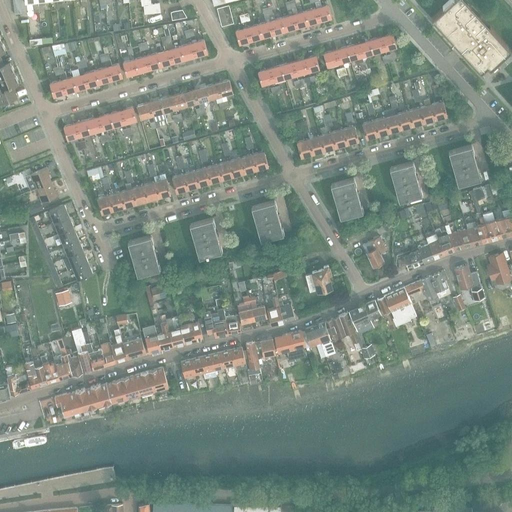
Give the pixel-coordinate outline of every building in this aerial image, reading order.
[(33,11),(38,11),(37,0),(24,0),(25,2),(32,1),(33,11)] [(140,0),(141,6),(143,5),(144,14),(160,12),(159,3),(150,4),(150,1),(148,1),(147,0),(140,0)] [(262,36),(273,33),(264,0),(262,0),(260,1),(266,22),(259,24),(262,36)] [(285,30),(281,17),(275,19),(271,6),(267,7),(265,0),(264,0),(273,33),(285,30)] [(285,30),(296,27),(289,0),(285,2),(289,15),(281,17),(285,30)] [(308,24),(304,11),(294,14),(292,8),(296,7),(294,0),(290,0),(289,0),(296,27),(308,24)] [(454,41),(463,50),(462,51),(482,73),(483,72),(482,70),(487,65),(490,68),(496,62),(498,64),(499,63),(497,61),(510,50),(511,52),(511,51),(511,50),(490,26),(489,26),(489,27),(488,28),(468,6),(469,5),(470,6),(471,5),(470,4),(469,4),(465,0),(447,0),(442,5),(443,7),(432,18),(433,19),(434,19),(442,28),(442,29),(443,30),(444,30),(453,39),(452,40),(453,41),(454,41)] [(181,2),(172,5),(175,13),(184,9),(181,2)] [(217,8),(221,26),(233,23),(228,5),(217,8)] [(316,8),(319,20),(331,17),(328,5),(316,8)] [(308,24),(319,20),(316,8),(304,11),(308,24)] [(251,39),(262,36),(259,24),(247,27),(251,39)] [(184,59),(180,46),(174,48),(168,27),(163,28),(165,36),(173,62),(184,59)] [(239,43),(251,39),(247,27),(235,30),(239,43)] [(192,43),(195,56),(207,52),(204,39),(197,41),(193,28),(188,29),(191,36),(193,42),(192,43)] [(41,34),(42,44),(43,44),(42,43),(51,42),(50,36),(42,37),(41,33),(41,34)] [(380,36),(384,49),(396,46),(392,33),(380,36)] [(29,46),(42,44),(41,34),(37,34),(37,37),(28,38),(29,46)] [(161,65),(173,62),(165,36),(161,37),(165,50),(158,52),(161,65)] [(373,52),(384,49),(380,36),(369,40),(373,52)] [(63,43),(65,48),(65,47),(67,52),(77,48),(76,40),(63,43)] [(375,56),(373,52),(369,40),(358,43),(361,56),(362,55),(363,61),(365,69),(370,67),(368,58),(375,56)] [(184,59),(195,56),(192,43),(180,46),(184,59)] [(350,59),(361,56),(358,43),(346,46),(350,59)] [(107,67),(110,80),(122,76),(119,63),(112,65),(107,46),(103,47),(104,53),(106,61),(108,66),(107,67)] [(338,62),(350,59),(346,46),(335,49),(338,62)] [(327,65),(338,62),(335,49),(323,53),(327,65)] [(150,68),(161,65),(158,52),(146,55),(150,68)] [(76,89),(73,76),(67,78),(65,71),(64,72),(61,61),(59,62),(57,54),(55,55),(58,66),(60,73),(61,79),(65,92),(76,89)] [(138,72),(150,68),(146,55),(135,59),(138,72)] [(304,58),(307,71),(319,67),(316,55),(304,58)] [(296,74),(307,71),(304,58),(292,61),(296,74)] [(0,78),(14,73),(10,63),(4,65),(1,59),(0,59),(0,78)] [(126,75),(138,72),(135,59),(123,62),(126,75)] [(71,70),(73,76),(76,89),(88,86),(84,73),(83,68),(80,60),(76,61),(78,68),(71,70)] [(285,77),(296,74),(292,61),(281,64),(285,77)] [(273,80),(285,77),(281,64),(270,68),(273,80)] [(99,83),(110,80),(107,67),(95,70),(99,83)] [(261,84),(273,80),(270,68),(258,71),(261,84)] [(88,86),(99,83),(95,70),(84,73),(88,86)] [(14,73),(0,78),(0,104),(17,97),(13,85),(18,83),(14,73)] [(53,96),(65,92),(61,79),(50,83),(53,96)] [(217,83),(221,95),(233,92),(229,79),(217,83)] [(221,95),(217,83),(206,86),(209,98),(215,97),(217,103),(218,102),(220,109),(224,108),(222,100),(221,95)] [(440,86),(439,86),(438,83),(433,84),(434,87),(433,88),(435,96),(442,94),(440,86)] [(204,100),(209,98),(206,86),(194,89),(198,102),(200,107),(199,107),(201,115),(206,113),(204,106),(206,106),(204,100)] [(186,105),(198,102),(194,89),(183,92),(186,105)] [(175,108),(186,105),(183,92),(171,96),(175,108)] [(163,111),(175,108),(171,96),(160,99),(163,111)] [(368,109),(374,107),(372,101),(370,102),(369,98),(366,99),(366,101),(368,109)] [(157,113),(163,111),(160,99),(148,102),(156,128),(161,126),(157,113)] [(397,114),(397,113),(395,107),(398,106),(397,100),(391,102),(392,107),(384,110),(389,132),(401,129),(397,114)] [(431,104),(435,119),(447,116),(442,101),(431,104)] [(152,129),(156,128),(148,102),(137,105),(140,118),(148,116),(152,129)] [(326,106),(328,111),(337,108),(336,103),(326,106)] [(313,106),(315,112),(322,110),(321,104),(313,106)] [(423,123),(435,119),(431,104),(419,107),(423,123)] [(122,110),(125,122),(137,119),(133,106),(122,110)] [(412,126),(423,123),(419,107),(408,110),(412,126)] [(287,113),(289,119),(302,116),(300,109),(287,113)] [(389,132),(384,110),(383,109),(378,110),(380,118),(374,120),(378,135),(389,132)] [(114,125),(125,122),(122,110),(110,113),(114,125)] [(401,129),(412,126),(408,110),(397,113),(397,114),(401,129)] [(116,131),(114,125),(110,113),(99,116),(102,129),(106,142),(106,141),(111,160),(117,158),(112,139),(110,140),(108,133),(116,131)] [(342,129),(347,144),(358,141),(354,126),(358,125),(356,118),(353,118),(352,114),(346,115),(347,121),(348,120),(350,127),(342,129)] [(102,143),(106,142),(102,129),(99,116),(87,119),(91,132),(102,129),(103,134),(100,135),(102,143)] [(79,135),(91,132),(87,119),(76,122),(79,135)] [(304,133),(307,132),(303,120),(297,122),(300,132),(303,131),(304,133)] [(366,139),(378,135),(374,120),(362,123),(366,139)] [(68,138),(79,135),(76,122),(64,126),(68,138)] [(335,147),(347,144),(342,129),(331,132),(335,147)] [(324,150),(335,147),(331,132),(320,135),(324,150)] [(313,154),(324,150),(320,135),(308,138),(313,154)] [(301,157),(313,154),(308,138),(297,142),(301,157)] [(136,148),(139,157),(148,153),(145,144),(136,148)] [(476,158),(475,158),(471,144),(449,150),(458,183),(481,177),(477,164),(478,164),(476,158)] [(252,154),(256,169),(268,166),(264,150),(252,154)] [(86,167),(99,165),(96,153),(84,155),(86,167)] [(245,172),(256,169),(252,154),(241,157),(245,172)] [(234,176),(245,172),(241,157),(229,160),(234,176)] [(222,179),(234,176),(229,160),(218,163),(222,179)] [(418,175),(416,175),(412,161),(390,167),(400,200),(406,198),(406,199),(410,198),(409,197),(421,193),(418,180),(419,180),(418,175)] [(211,182),(222,179),(218,163),(207,166),(211,182)] [(200,185),(211,182),(207,166),(195,170),(200,185)] [(38,187),(51,181),(48,173),(49,173),(47,167),(30,173),(34,182),(35,181),(38,187)] [(188,188),(200,185),(195,170),(184,173),(188,188)] [(176,192),(188,188),(184,173),(172,176),(176,192)] [(358,191),(357,191),(353,177),(331,184),(340,216),(363,210),(359,197),(360,196),(358,191)] [(154,181),(158,197),(170,193),(166,178),(154,181)] [(491,183),(495,193),(496,194),(505,190),(502,180),(491,183)] [(51,181),(38,187),(40,192),(38,193),(42,202),(58,195),(56,188),(55,189),(51,181)] [(147,200),(158,197),(154,181),(143,184),(147,200)] [(487,196),(495,193),(491,183),(484,185),(487,196)] [(136,203),(147,200),(143,184),(131,187),(136,203)] [(501,237),(494,219),(489,220),(487,215),(485,216),(482,209),(483,208),(480,199),(486,197),(482,185),(473,188),(483,216),(492,240),(501,237)] [(124,206),(136,203),(131,187),(120,191),(124,206)] [(483,216),(473,188),(473,187),(468,188),(477,211),(478,210),(481,216),(478,217),(480,222),(482,221),(482,223),(479,224),(478,222),(476,222),(475,220),(474,221),(483,242),(492,240),(483,216)] [(113,209),(124,206),(120,191),(109,194),(113,209)] [(101,213),(113,209),(109,194),(97,197),(101,213)] [(425,202),(428,211),(439,207),(436,198),(425,202)] [(279,213),(278,214),(274,200),(251,206),(261,239),(283,232),(279,219),(281,218),(279,213)] [(28,207),(31,214),(43,209),(40,201),(28,207)] [(414,211),(416,218),(419,216),(418,213),(425,211),(422,202),(415,205),(417,210),(414,211)] [(54,221),(69,215),(64,203),(49,209),(54,221)] [(396,212),(398,219),(406,216),(404,209),(396,212)] [(34,229),(45,225),(44,222),(38,224),(34,215),(29,217),(34,229)] [(58,232),(74,226),(69,215),(54,221),(58,232)] [(464,248),(458,231),(452,233),(446,216),(442,217),(446,229),(448,234),(454,250),(464,248)] [(501,237),(511,234),(504,216),(494,219),(501,237)] [(217,231),(216,231),(212,217),(189,224),(199,256),(206,254),(206,255),(209,254),(209,253),(221,250),(217,236),(219,236),(217,231)] [(473,245),(483,242),(474,221),(466,223),(467,226),(467,228),(473,245)] [(39,241),(44,239),(39,227),(45,225),(34,229),(39,241)] [(63,244),(79,238),(74,226),(58,232),(63,244)] [(448,234),(446,229),(441,231),(440,228),(435,230),(438,238),(437,238),(444,254),(454,250),(448,234)] [(464,248),(473,245),(467,228),(460,230),(459,228),(457,229),(458,231),(464,248)] [(155,248),(154,249),(150,235),(128,241),(138,273),(159,267),(156,254),(157,253),(155,248)] [(367,252),(374,267),(384,261),(380,252),(386,248),(380,235),(362,243),(367,251),(366,251),(367,252)] [(68,256),(83,249),(79,238),(63,244),(68,256)] [(428,243),(428,244),(434,258),(444,254),(437,238),(436,239),(428,243)] [(44,252),(49,250),(44,239),(39,241),(44,252)] [(424,262),(434,258),(428,244),(418,248),(419,249),(424,262)] [(73,267),(88,261),(83,249),(68,256),(73,267)] [(408,268),(424,262),(419,249),(404,255),(408,268)] [(48,264),(53,262),(49,250),(44,252),(48,264)] [(497,282),(510,277),(502,252),(489,256),(491,263),(487,264),(491,278),(495,276),(497,282)] [(88,261),(73,267),(78,279),(93,272),(88,261)] [(300,261),(291,265),(289,266),(293,274),(304,269),(300,261)] [(53,275),(58,273),(53,262),(48,264),(53,275)] [(467,263),(454,267),(461,288),(470,285),(474,299),(484,296),(476,270),(470,272),(467,263)] [(330,268),(329,268),(328,265),(323,266),(324,268),(311,271),(312,272),(305,275),(309,290),(311,290),(316,288),(317,292),(318,291),(319,292),(320,293),(324,292),(324,291),(324,290),(332,287),(329,276),(332,275),(330,268)] [(272,273),(273,278),(274,278),(275,283),(278,282),(277,278),(283,275),(284,278),(288,276),(285,267),(273,273),(272,273)] [(436,291),(439,297),(450,292),(445,280),(447,278),(444,270),(430,276),(436,291)] [(58,273),(53,275),(58,287),(63,285),(58,273)] [(174,279),(175,284),(191,280),(189,275),(174,279)] [(441,304),(439,297),(436,291),(430,276),(404,286),(408,295),(423,288),(428,299),(429,298),(433,307),(441,304)] [(158,286),(161,298),(167,296),(164,284),(158,286)] [(155,299),(161,298),(158,286),(151,287),(155,299)] [(416,315),(408,295),(404,286),(384,295),(377,298),(383,314),(391,310),(394,317),(393,317),(396,325),(411,319),(410,318),(416,315)] [(460,293),(453,296),(459,310),(466,307),(460,293)] [(248,297),(254,319),(266,316),(263,305),(257,307),(255,295),(248,297)] [(271,325),(283,321),(278,304),(279,304),(277,296),(272,297),(274,308),(267,310),(271,325)] [(278,304),(283,321),(294,318),(290,303),(283,305),(282,300),(279,301),(278,296),(277,296),(279,304),(278,304)] [(241,322),(254,319),(248,297),(243,298),(246,309),(239,311),(241,322)] [(347,312),(358,340),(359,340),(361,347),(365,357),(375,354),(371,343),(366,345),(361,332),(374,326),(370,318),(378,315),(380,314),(374,299),(349,310),(347,312)] [(223,307),(217,308),(219,319),(213,321),(211,310),(204,311),(205,326),(213,324),(215,335),(228,333),(225,317),(223,307)] [(136,318),(129,317),(129,311),(120,310),(118,330),(135,331),(136,318)] [(5,314),(7,323),(16,321),(14,312),(5,314)] [(354,342),(358,340),(347,312),(339,315),(346,334),(351,333),(352,337),(354,342)] [(173,346),(166,318),(165,315),(163,316),(163,318),(160,319),(161,321),(160,321),(163,332),(157,333),(161,349),(173,346)] [(185,343),(180,325),(177,315),(166,318),(173,346),(185,343)] [(225,317),(228,333),(241,331),(238,315),(225,317)] [(338,337),(346,334),(339,315),(331,318),(338,337)] [(106,322),(104,322),(104,317),(96,319),(97,324),(100,323),(103,333),(108,332),(106,322)] [(331,341),(338,337),(331,318),(324,322),(315,325),(326,355),(326,354),(330,353),(328,347),(333,346),(331,341)] [(106,365),(101,348),(92,351),(92,349),(90,342),(85,320),(81,321),(82,323),(80,324),(85,341),(92,369),(106,365)] [(180,325),(185,343),(202,338),(198,320),(180,325)] [(4,326),(5,333),(18,330),(16,323),(4,326)] [(19,327),(23,343),(30,341),(26,325),(19,327)] [(321,357),(326,355),(315,325),(304,329),(306,333),(310,346),(317,344),(321,357)] [(161,349),(157,333),(156,331),(155,326),(151,327),(152,331),(154,331),(154,334),(148,335),(147,333),(144,333),(145,336),(149,352),(161,349)] [(306,345),(303,334),(302,330),(274,337),(278,352),(286,350),(289,360),(301,356),(298,347),(306,345)] [(111,344),(115,362),(127,358),(123,343),(120,333),(115,334),(117,342),(111,344)] [(123,342),(128,358),(146,353),(141,337),(123,342)] [(261,339),(265,355),(275,353),(272,337),(261,339)] [(258,357),(265,355),(261,339),(254,341),(258,357)] [(83,372),(92,369),(85,341),(80,342),(82,350),(77,351),(83,372)] [(260,366),(258,357),(254,341),(246,342),(250,360),(248,361),(250,368),(260,366)] [(115,362),(111,344),(110,342),(100,344),(101,348),(106,365),(115,362)] [(231,349),(235,365),(245,362),(242,346),(231,349)] [(36,373),(35,367),(29,347),(25,348),(28,356),(24,357),(25,361),(24,362),(28,374),(31,388),(40,385),(36,373)] [(83,372),(77,351),(72,353),(70,348),(66,349),(65,348),(66,352),(73,375),(83,372)] [(225,367),(235,365),(231,349),(221,351),(225,367)] [(215,369),(225,367),(221,351),(211,353),(215,369)] [(62,362),(57,364),(61,379),(73,375),(66,352),(59,354),(62,362)] [(205,372),(215,369),(211,353),(201,356),(205,372)] [(60,379),(56,364),(55,361),(50,363),(49,361),(48,361),(46,354),(40,356),(43,364),(48,383),(60,379)] [(195,374),(205,372),(201,356),(191,358),(195,374)] [(184,377),(195,374),(191,358),(180,361),(184,377)] [(40,385),(48,383),(43,364),(35,367),(36,373),(40,385)] [(18,392),(16,383),(14,375),(12,365),(5,367),(7,376),(6,377),(7,382),(10,394),(18,392)] [(153,387),(158,385),(159,388),(168,386),(163,366),(148,370),(153,387)] [(154,390),(153,387),(148,370),(134,374),(139,391),(144,389),(145,392),(154,390)] [(22,381),(16,383),(18,392),(31,388),(28,374),(20,376),(22,381)] [(140,394),(139,391),(134,374),(120,378),(125,395),(130,393),(131,396),(140,394)] [(126,398),(125,395),(120,378),(106,382),(111,399),(116,397),(117,400),(126,398)] [(10,394),(7,382),(0,382),(0,397),(10,395),(10,394)] [(112,401),(111,399),(106,382),(100,383),(90,385),(96,405),(96,403),(102,401),(103,403),(112,401)] [(88,408),(96,405),(90,385),(72,390),(77,408),(87,405),(88,408)] [(72,409),(77,408),(72,390),(54,396),(57,405),(61,404),(62,409),(64,415),(71,413),(73,412),(72,409)] [(139,504),(139,511),(149,511),(149,502),(139,504)] [(231,511),(232,504),(152,502),(152,511),(231,511)] [(112,504),(112,511),(122,511),(122,503),(112,504)]
